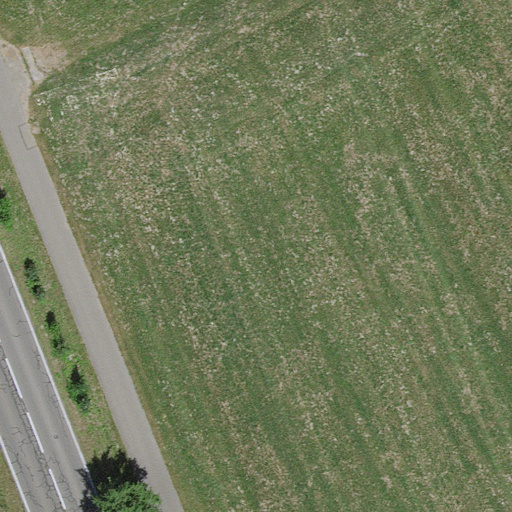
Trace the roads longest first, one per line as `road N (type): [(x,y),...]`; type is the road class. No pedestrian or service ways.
road 1 (track): [(0,113),(159,511)]
road 2 (primary): [(66,511),(0,340)]
